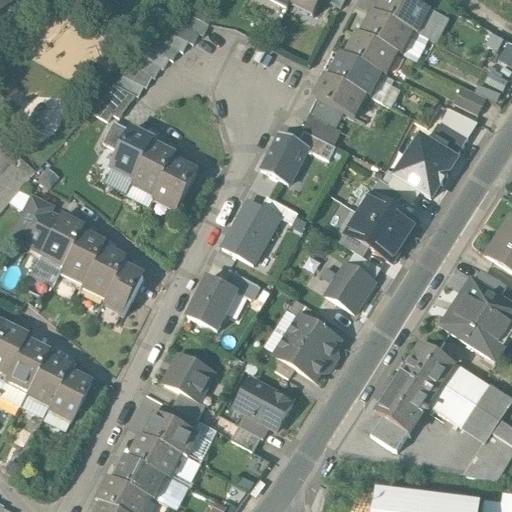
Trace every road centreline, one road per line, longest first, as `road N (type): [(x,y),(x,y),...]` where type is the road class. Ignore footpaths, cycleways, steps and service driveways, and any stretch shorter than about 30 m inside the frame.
road 1 (residential): [(142,110),(211,72),(252,88),(240,157),(67,511)]
road 2 (tertiary): [(273,511),(511,132)]
